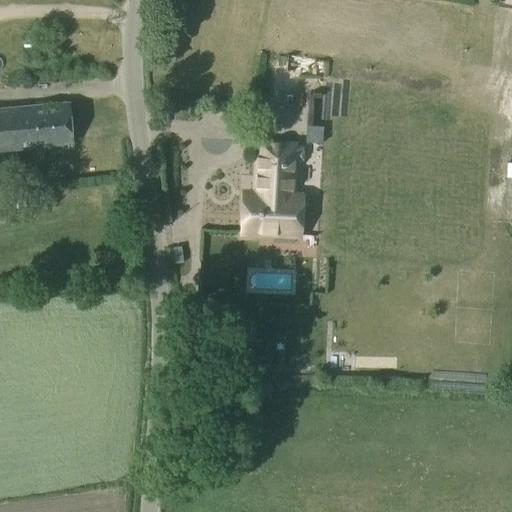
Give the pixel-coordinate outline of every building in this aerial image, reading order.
[(67,104),(0,110),(0,151),(70,146),(67,104)] [(243,192),(240,234),(298,237),(299,214),(299,206),(300,197),(291,196),(294,146),(256,144),(253,193),(243,192)] [(13,264),(32,263),(31,245),(12,246),(13,264)] [(332,295),(355,295),(357,252),(333,251),(332,295)] [(433,255),(432,299),(457,299),(458,255),(433,255)] [(403,309),(405,265),(382,264),(381,308),(403,309)]
